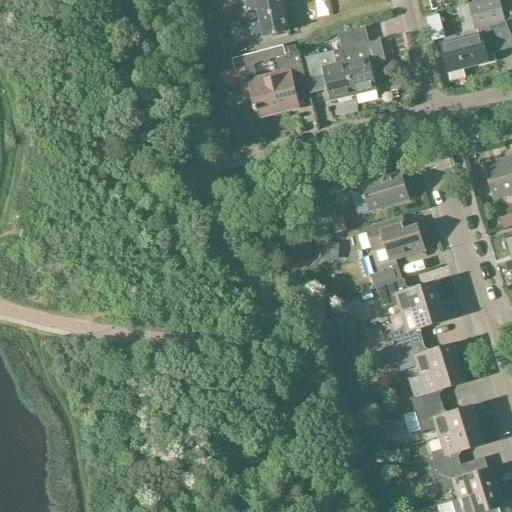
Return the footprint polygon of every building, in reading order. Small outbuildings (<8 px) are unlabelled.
[(258,11),(260,17),(285,11),(282,0),(251,0),(246,1),(249,13),(258,11)] [(506,22),(502,8),(500,0),(488,0),(469,5),(475,30),(506,22)] [(511,6),(502,8),(506,22),(511,18),(511,6)] [(285,11),(260,17),(261,22),(251,25),(254,35),(264,33),(265,38),(290,32),(285,11)] [(506,22),(475,30),(476,35),(482,34),(507,27),(506,22)] [(441,29),(429,32),(432,43),(445,40),(441,29)] [(476,35),(441,44),(448,73),(496,61),(493,50),(486,51),(482,34),(476,35)] [(381,41),(344,50),(355,96),(378,91),(372,67),(386,64),(381,41)] [(233,60),(235,69),(286,55),(284,46),(233,60)] [(331,101),(355,96),(344,50),(307,58),(312,82),(326,78),(331,101)] [(249,82),(241,83),(245,99),(253,97),(255,106),(254,106),(255,111),(256,111),(258,119),(275,115),(273,109),(297,104),(298,109),(299,109),(293,82),(305,80),(306,84),(307,84),(300,54),(276,59),(277,61),(278,60),(281,74),(250,81),(250,80),(249,80),(249,82)] [(226,73),(223,74),(226,87),(229,86),(241,83),(249,82),(249,80),(246,68),(226,73)] [(511,196),(511,173),(508,159),(484,167),(495,202),(511,196)] [(358,175),(349,191),(356,217),(370,213),(410,201),(402,174),(384,179),(381,168),(358,175)] [(342,215),(332,218),(336,232),(346,229),(342,215)] [(390,262),(425,251),(424,249),(427,248),(429,245),(426,237),(423,236),(421,237),(418,227),(406,231),(402,219),(367,230),(373,252),(386,248),(390,262)] [(324,241),(323,257),(334,259),(336,243),(324,241)] [(392,268),(385,269),(389,280),(395,278),(392,268)] [(383,310),(399,305),(402,314),(441,303),(435,283),(407,291),(404,280),(377,288),(383,310)] [(447,322),(441,303),(402,314),(405,326),(391,334),(394,345),(396,350),(423,342),(419,331),(447,322)] [(418,366),(421,377),(460,365),(454,345),(426,353),(423,342),(396,350),(384,354),(384,353),(382,354),(385,363),(398,360),(401,370),(418,366)] [(384,354),(396,350),(394,345),(382,348),(384,353),(384,354)] [(411,401),(415,412),(442,404),(438,393),(466,384),(460,365),(421,377),(427,396),(411,401)] [(374,393),(372,404),(380,405),(382,394),(374,393)] [(445,415),(442,404),(415,412),(421,433),(437,428),(440,438),(479,426),(473,407),(445,415)] [(382,421),(373,424),(376,433),(382,431),(384,427),(382,421)] [(430,463),(433,474),(461,466),(457,455),(485,446),(479,426),(440,438),(444,450),(432,454),(434,461),(430,463)] [(400,450),(397,461),(404,462),(406,451),(400,450)] [(455,489),(459,500),(498,488),(492,469),(464,477),(461,466),(433,474),(437,486),(442,485),(444,492),(455,489)] [(490,511),(504,508),(498,488),(459,500),(462,510),(459,511),(490,511)]
